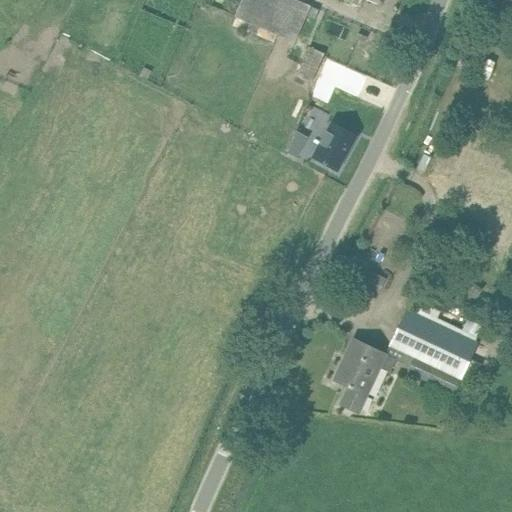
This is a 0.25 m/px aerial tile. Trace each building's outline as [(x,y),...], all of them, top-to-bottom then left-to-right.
[(315,19),(319,9),(310,6),(295,0),(241,0),(234,16),(236,17),(233,26),(273,43),(277,35),(295,42),(306,16),(315,19)] [(310,47),(298,75),(311,81),(324,53),(310,47)] [(332,64),(312,99),(328,108),(336,91),(359,104),(370,85),(332,64)] [(310,110),(299,130),(303,132),(313,137),(324,118),(310,110)] [(318,146),(311,157),(320,162),(337,172),(357,135),(340,126),(331,121),(318,146)] [(378,293),(385,279),(364,268),(357,282),(378,293)] [(461,294),(473,303),(483,290),(471,280),(461,294)] [(458,384),(477,343),(406,309),(385,354),(353,339),(345,356),(349,357),(338,381),(349,386),(340,404),(358,413),(380,367),(391,372),(397,360),(410,366),(407,373),(427,382),(453,394),(458,384)]
